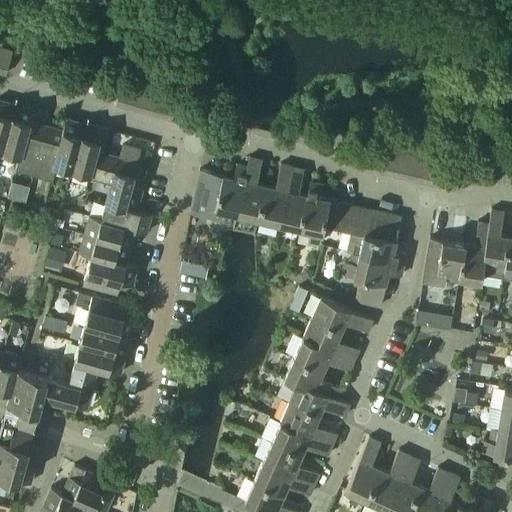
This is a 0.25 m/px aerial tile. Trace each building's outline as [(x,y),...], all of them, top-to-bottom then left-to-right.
[(1,47),(0,48),(0,71),(5,73),(12,50),(1,47)] [(127,107),(134,83),(122,80),(116,103),(127,107)] [(139,110),(145,87),(134,83),(127,107),(139,110)] [(151,113),(157,90),(145,87),(139,110),(151,113)] [(162,116),(169,93),(157,90),(151,113),(162,116)] [(174,119),(180,96),(169,93),(162,116),(174,119)] [(186,123),(192,100),(180,96),(174,119),(186,123)] [(0,147),(2,149),(15,102),(0,97),(0,147)] [(197,126),(204,103),(192,100),(186,123),(197,126)] [(15,102),(2,149),(19,153),(20,153),(29,119),(30,119),(33,107),(15,102)] [(204,103),(197,126),(209,129),(215,106),(204,103)] [(56,163),(72,168),(84,122),(66,117),(63,128),(64,128),(55,163),(56,163)] [(34,170),(46,123),(30,119),(29,119),(20,153),(19,153),(15,165),(34,170)] [(84,122),(72,168),(101,175),(107,152),(97,149),(103,127),(84,122)] [(64,128),(63,128),(46,123),(34,170),(52,175),(56,163),(55,163),(64,128)] [(107,152),(101,175),(111,179),(105,201),(125,206),(125,205),(137,208),(142,187),(131,184),(137,160),(136,160),(140,148),(112,140),(108,152),(107,152)] [(379,171),(391,174),(397,151),(385,148),(379,171)] [(403,177),(408,153),(397,151),(391,174),(403,177)] [(414,179),(420,156),(408,153),(403,177),(414,179)] [(236,216),(257,221),(266,183),(257,181),(262,158),(249,155),(247,165),(248,165),(236,216)] [(426,182),(432,159),(420,156),(414,179),(426,182)] [(438,185),(443,161),(432,159),(426,182),(438,185)] [(449,188),(455,164),(443,161),(438,185),(449,188)] [(266,183),(257,221),(278,226),(292,165),(281,162),(275,185),(266,183)] [(225,214),(236,216),(248,165),(247,165),(237,163),(233,176),(211,170),(200,168),(194,194),(190,212),(224,219),(225,214)] [(455,164),(449,188),(461,190),(467,167),(455,164)] [(292,165),(278,226),(299,231),(308,193),(307,193),(299,191),(304,168),(292,165)] [(308,193),(299,231),(310,233),(309,239),(320,242),(324,223),(347,228),(352,203),(320,196),(323,183),(310,180),(307,193),(308,193)] [(135,227),(135,229),(146,232),(152,212),(137,208),(125,205),(125,206),(105,201),(101,217),(101,218),(135,227)] [(364,206),(352,203),(347,228),(352,229),(352,228),(359,230),(364,206)] [(376,209),(364,206),(359,230),(370,232),(373,221),(376,209)] [(503,276),(509,235),(500,233),(504,209),(491,207),(489,221),(490,221),(488,231),(483,263),(484,263),(482,273),(503,276)] [(376,209),(373,221),(399,227),(401,215),(376,209)] [(84,232),(130,245),(135,229),(135,227),(101,218),(101,217),(89,214),(84,232)] [(474,243),(465,242),(459,274),(460,274),(482,278),(482,273),(484,263),(483,263),(488,231),(490,221),(489,221),(478,220),(474,243)] [(350,239),(347,250),(353,251),(404,263),(406,251),(394,248),(399,227),(373,221),(370,232),(359,230),(352,228),(352,229),(350,239)] [(126,262),(126,261),(130,245),(84,232),(79,251),(91,254),(91,253),(126,262)] [(511,235),(509,235),(503,276),(511,277),(511,235)] [(459,274),(465,242),(430,236),(423,280),(444,284),(445,278),(459,280),(460,274),(459,274)] [(404,263),(353,251),(351,262),(345,260),(342,272),(360,276),(355,299),(380,305),(388,271),(401,274),(404,263)] [(95,274),(103,276),(112,278),(121,281),(120,281),(132,284),(137,264),(126,261),(126,262),(91,253),(91,254),(83,283),(92,286),(95,274)] [(95,274),(92,286),(100,288),(103,276),(95,274)] [(109,290),(112,278),(103,276),(100,288),(109,290)] [(121,281),(112,278),(109,290),(117,293),(120,281),(121,281)] [(89,306),(89,305),(92,294),(79,290),(76,302),(89,306)] [(101,296),(92,294),(89,305),(98,308),(101,296)] [(321,295),(312,315),(341,329),(345,320),(367,330),(373,318),(321,295)] [(98,308),(106,310),(110,299),(101,296),(98,308)] [(115,312),(118,301),(110,299),(106,310),(115,312)] [(118,301),(115,312),(124,315),(127,303),(118,301)] [(106,310),(98,308),(89,305),(89,306),(84,324),(130,336),(135,318),(124,315),(115,312),(106,310)] [(341,329),(312,315),(303,335),(355,358),(359,348),(337,338),(341,329)] [(125,354),(130,336),(84,324),(79,341),(125,354)] [(303,335),(294,355),(324,368),(328,359),(350,369),(355,358),(303,335)] [(79,341),(71,370),(95,377),(98,366),(120,372),(125,354),(79,341)] [(3,350),(0,361),(0,399),(7,401),(8,401),(17,366),(18,367),(22,355),(3,350)] [(337,397),(342,387),(320,377),(324,368),(294,355),(284,375),(298,381),(298,380),(328,394),(328,393),(337,397)] [(3,418),(33,427),(33,426),(42,394),(41,394),(46,374),(18,367),(17,366),(8,401),(7,401),(3,417),(3,418)] [(42,394),(87,407),(95,377),(71,370),(68,381),(46,374),(41,394),(42,394)] [(298,380),(298,381),(289,400),(319,413),(323,405),(345,415),(350,403),(337,397),(328,393),(328,394),(298,380)] [(511,386),(504,386),(501,408),(511,409),(511,386)] [(319,413),(289,400),(280,419),(332,443),(337,432),(315,422),(319,413)] [(511,409),(501,408),(497,428),(497,429),(511,431),(511,409)] [(28,444),(33,427),(3,418),(0,427),(0,473),(19,479),(21,470),(33,473),(40,447),(28,444)] [(280,419),(272,439),(302,453),(305,444),(327,454),(332,443),(280,419)] [(500,453),(498,463),(511,465),(511,431),(497,429),(497,428),(491,427),(490,439),(484,438),(482,450),(500,453)] [(369,435),(343,492),(363,501),(366,496),(380,466),(371,462),(381,440),(369,435)] [(302,453),(272,439),(263,459),(315,482),(319,472),(298,462),(302,453)] [(389,470),(380,466),(366,496),(363,501),(385,511),(387,505),(386,505),(409,453),(399,448),(389,470)] [(385,511),(384,511),(406,511),(419,484),(411,480),(420,458),(409,453),(386,505),(387,505),(385,511)] [(263,459),(254,479),(284,492),(288,484),(310,493),(315,482),(263,459)] [(77,478),(82,467),(74,463),(69,474),(77,478)] [(511,465),(498,463),(496,476),(511,478),(511,465)] [(419,484),(406,511),(430,511),(449,471),(438,466),(428,488),(419,484)] [(91,471),(82,467),(77,478),(86,482),(91,471)] [(30,482),(33,473),(21,470),(19,479),(30,482)] [(99,474),(91,471),(86,482),(94,486),(99,474)] [(453,511),(459,502),(450,498),(460,476),(449,471),(430,511),(453,511)] [(86,482),(77,478),(69,474),(62,491),(62,492),(94,507),(94,508),(103,511),(104,511),(118,483),(99,474),(94,486),(86,482)] [(280,501),(284,492),(254,479),(244,500),(272,511),(301,511),(302,511),(280,501)] [(62,511),(91,511),(94,508),(94,507),(62,492),(62,491),(51,486),(43,504),(54,509),(54,508),(62,511)] [(481,511),(459,502),(453,511),(481,511)]
